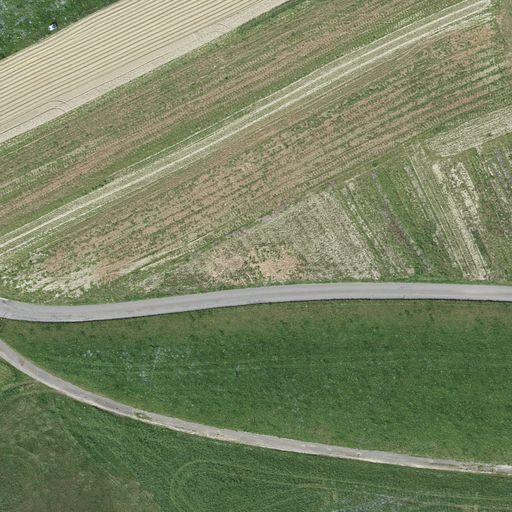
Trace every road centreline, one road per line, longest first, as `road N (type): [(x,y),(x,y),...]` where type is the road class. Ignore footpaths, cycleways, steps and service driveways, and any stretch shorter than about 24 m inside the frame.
road 1 (track): [(511,471),(173,424),(94,399),(0,346)]
road 2 (unclassified): [(0,306),(53,312),(511,291)]
